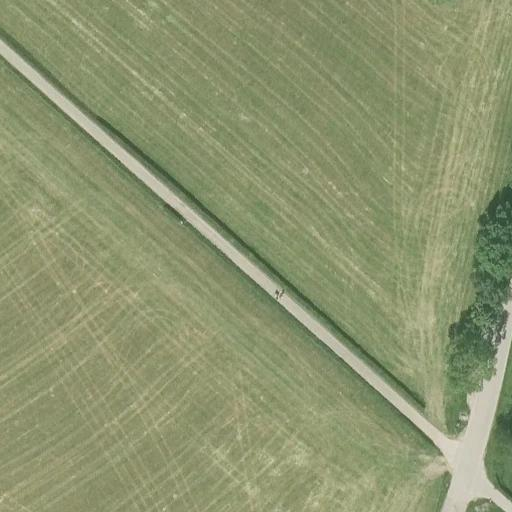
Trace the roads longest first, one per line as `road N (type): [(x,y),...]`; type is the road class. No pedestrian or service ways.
road 1 (track): [(0,48),(511,511)]
road 2 (unclassified): [(454,511),(511,277)]
